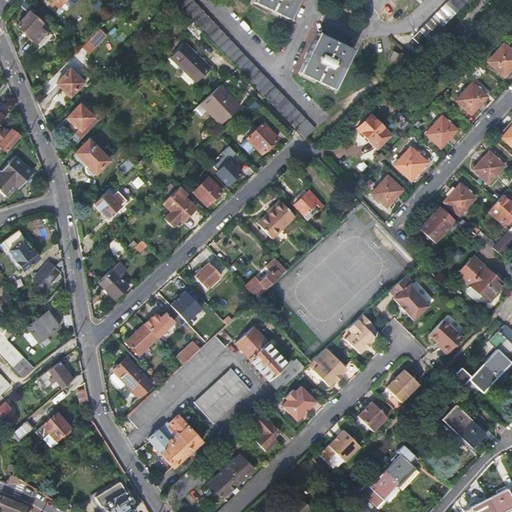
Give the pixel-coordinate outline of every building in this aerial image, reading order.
[(67,0),(46,0),(57,10),(67,0)] [(123,0),(119,0),(114,6),(118,10),(126,2),(123,0)] [(238,70),(296,129),(306,139),(316,130),(306,120),(189,0),(184,0),(177,7),(192,23),(204,34),(238,70)] [(298,0),(256,0),(255,3),(289,19),(298,0)] [(449,0),(405,46),(415,56),(469,0),(449,0)] [(30,13),(38,21),(41,18),(32,10),(30,13)] [(30,13),(17,28),(38,46),(47,36),(40,29),(43,25),(38,21),(30,13)] [(186,29),(198,40),(204,34),(192,23),(186,29)] [(89,40),(82,48),(89,55),(106,37),(99,30),(89,40)] [(353,50),(319,34),(299,74),(334,90),(353,50)] [(511,69),(511,51),(505,45),(488,63),(505,78),(511,69)] [(206,67),(185,46),(170,61),(192,82),(206,67)] [(401,55),(393,52),(388,61),(397,65),(401,55)] [(56,85),(70,98),(83,84),(70,71),(56,85)] [(487,97),(472,84),(457,101),(472,115),(487,97)] [(200,105),(218,125),(237,107),(219,87),(200,105)] [(248,107),(258,117),(264,111),(254,101),(248,107)] [(66,118),(69,129),(74,133),(70,137),(76,143),(93,125),(102,116),(96,111),(91,116),(79,105),(66,118)] [(457,131),(442,118),(426,136),(441,149),(457,131)] [(277,141),(261,125),(246,139),(261,155),(277,141)] [(511,125),(502,137),(511,146),(511,125)] [(382,148),(360,127),(348,140),(368,161),(382,148)] [(0,154),(2,152),(4,154),(17,139),(10,133),(7,136),(0,130),(0,154)] [(227,156),(232,151),(217,135),(212,140),(227,156)] [(108,162),(88,140),(74,154),(85,166),(84,168),(84,170),(84,172),(85,174),(87,176),(90,177),(92,177),(94,176),(95,175),(108,162)] [(428,163),(411,148),(394,166),(411,182),(428,163)] [(225,159),(228,162),(233,168),(241,161),(232,151),(225,159)] [(504,166),(489,152),(473,170),(489,184),(504,166)] [(32,175),(13,159),(0,173),(0,194),(5,199),(18,184),(21,187),(32,175)] [(228,162),(225,159),(217,166),(220,169),(228,162)] [(128,161),(117,171),(123,177),(134,168),(133,167),(128,161)] [(215,174),(227,187),(240,175),(233,168),(228,162),(220,169),(215,174)] [(403,191),(386,176),(369,194),(386,209),(403,191)] [(221,192),(208,178),(191,193),(205,207),(221,192)] [(476,199),(460,185),(444,202),(460,217),(476,199)] [(112,187),(92,205),(106,219),(110,215),(112,217),(120,210),(117,208),(124,201),(112,187)] [(170,213),(163,220),(172,228),(179,222),(181,224),(196,210),(185,199),(189,195),(181,187),(162,204),(170,213)] [(311,191),(294,207),(304,216),(312,209),(315,211),(318,209),(315,206),(318,203),(316,200),(318,199),(311,191)] [(497,201),(488,211),(506,227),(511,219),(511,202),(503,195),(497,201)] [(296,218),(281,202),(273,209),(274,210),(258,225),(273,240),(296,218)] [(451,226),(436,212),(419,230),(435,244),(451,226)] [(511,227),(507,234),(506,233),(495,245),(493,248),(501,255),(511,243),(511,227)] [(24,239),(18,230),(2,241),(23,270),(39,258),(33,250),(29,253),(21,241),(24,239)] [(33,250),(24,239),(21,241),(29,253),(33,250)] [(138,244),(134,248),(139,252),(146,245),(142,240),(138,244)] [(474,257),(459,274),(465,279),(480,262),(474,257)] [(271,273),(259,284),(255,279),(246,287),(256,299),(286,272),(275,260),(266,268),(271,273)] [(98,282),(114,299),(128,287),(119,277),(127,270),(119,262),(112,268),(112,269),(98,282)] [(480,262),(465,279),(474,287),(471,291),(470,294),(477,300),(480,300),(484,296),(488,300),(503,283),(480,262)] [(222,276),(210,264),(195,277),(207,290),(222,276)] [(48,274),(45,278),(39,285),(45,291),(53,282),(55,282),(55,280),(60,274),(54,268),(48,274)] [(430,306),(411,284),(413,283),(407,276),(390,291),(396,298),(394,299),(414,321),(430,306)] [(188,322),(203,306),(184,288),(169,304),(188,322)] [(145,325),(158,339),(165,332),(167,335),(170,332),(168,330),(175,323),(179,328),(186,322),(172,307),(160,318),(157,314),(145,325)] [(57,328),(46,313),(25,328),(36,344),(57,328)] [(364,315),(348,329),(352,333),(345,339),(359,354),(364,349),(365,350),(371,345),(370,344),(375,339),(369,332),(374,327),(364,315)] [(230,317),(224,322),(227,325),(233,320),(230,317)] [(439,348),(446,355),(462,338),(443,320),(429,335),(441,346),(439,348)] [(126,342),(139,356),(158,339),(145,325),(126,342)] [(288,365),(253,328),(235,344),(269,382),(279,391),(300,372),(301,371),(292,361),(288,365)] [(484,364),(491,371),(489,373),(498,381),(511,365),(511,363),(507,359),(511,354),(511,344),(500,332),(490,343),(497,350),(484,364)] [(0,355),(22,379),(32,370),(0,334),(0,355)] [(160,386),(127,417),(137,428),(225,347),(216,336),(199,351),(183,366),(160,386)] [(192,344),(176,358),(183,366),(199,351),(192,344)] [(347,370),(326,348),(313,360),(321,368),(315,373),(328,387),(347,370)] [(152,386),(126,360),(114,372),(139,398),(152,386)] [(469,380),(486,395),(498,381),(489,373),(491,371),(484,364),(469,380)] [(58,365),(36,381),(44,392),(55,385),(57,388),(69,380),(58,365)] [(250,389),(230,368),(193,402),(212,423),(250,389)] [(394,381),(386,388),(394,396),(401,403),(416,388),(410,382),(413,379),(404,370),(396,378),(397,379),(395,382),(394,381)] [(450,379),(461,389),(462,390),(468,383),(456,373),(450,379)] [(0,393),(2,395),(11,385),(0,375),(0,393)] [(69,380),(57,388),(60,392),(71,383),(69,380)] [(307,409),(308,410),(316,402),(301,387),(295,393),(293,390),(285,398),(287,401),(282,406),(297,421),(305,414),(304,413),(307,409)] [(358,417),(373,432),(387,418),(372,403),(366,409),(367,410),(365,412),(364,411),(358,417)] [(0,407),(0,422),(5,430),(15,422),(3,406),(0,407)] [(437,417),(442,422),(443,420),(457,432),(463,426),(465,428),(472,420),(457,406),(450,413),(445,408),(437,417)] [(50,421),(36,434),(43,442),(43,441),(52,451),(58,445),(56,443),(70,428),(52,408),(44,415),(50,421)] [(274,426),(258,410),(254,413),(248,419),(260,431),(260,435),(254,440),(265,452),(277,441),(274,437),(279,432),(274,426)] [(148,440),(174,468),(202,441),(178,416),(168,424),(176,432),(172,436),(174,437),(171,440),(169,438),(167,440),(158,430),(148,440)] [(457,432),(474,448),(472,450),(478,455),(483,451),(489,444),(483,439),(488,435),(472,420),(465,428),(463,426),(457,432)] [(158,430),(167,440),(169,438),(171,440),(174,437),(172,436),(176,432),(168,424),(167,422),(158,430)] [(19,427),(6,437),(13,440),(23,432),(19,427)] [(360,447),(344,431),(319,456),(326,462),(335,453),(344,462),(360,447)] [(414,466),(400,453),(386,469),(393,476),(390,479),(396,485),(397,486),(414,466)] [(254,470),(241,454),(208,484),(221,499),(254,470)] [(393,476),(386,469),(370,487),(366,484),(360,491),(378,507),(397,486),(396,485),(390,479),(393,476)] [(318,475),(329,487),(334,482),(323,470),(318,475)] [(32,476),(25,484),(30,487),(36,480),(32,476)] [(94,500),(101,511),(103,510),(104,511),(133,511),(131,507),(130,508),(128,506),(131,504),(119,484),(94,500)] [(490,498),(493,505),(490,507),(492,511),(503,511),(511,507),(511,495),(511,496),(507,489),(490,498)] [(0,498),(0,511),(36,511),(29,508),(28,507),(7,499),(1,496),(0,498)] [(470,508),(471,511),(492,511),(490,507),(493,505),(490,498),(470,508)] [(305,511),(309,509),(300,501),(289,511),(305,511)]
